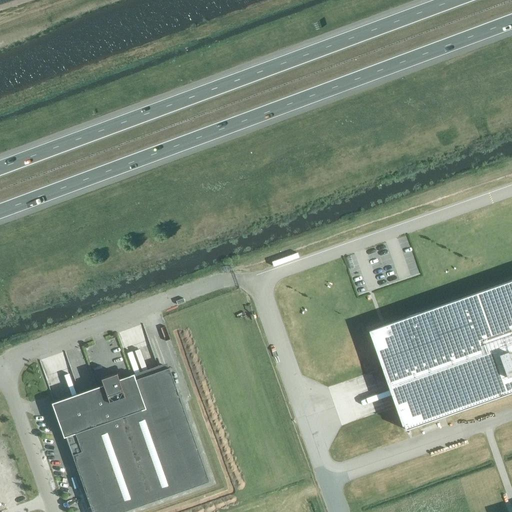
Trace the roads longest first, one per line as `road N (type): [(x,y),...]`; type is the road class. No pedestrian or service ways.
road 1 (motorway): [(0,211),(511,21)]
road 2 (motorway): [(454,0),(0,168)]
road 3 (unclassified): [(225,279),(0,362)]
road 4 (unclassified): [(52,511),(0,364)]
